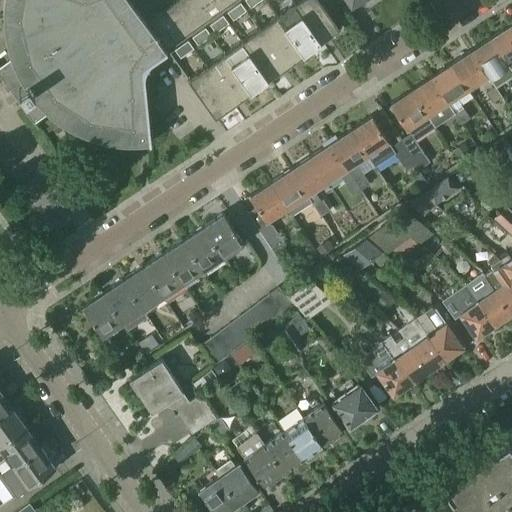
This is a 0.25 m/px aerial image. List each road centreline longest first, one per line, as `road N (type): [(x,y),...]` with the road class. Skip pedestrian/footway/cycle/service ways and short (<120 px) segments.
road 1 (residential): [(4,309),(478,0)]
road 2 (residential): [(146,511),(4,309)]
road 3 (residential): [(310,511),(511,374)]
